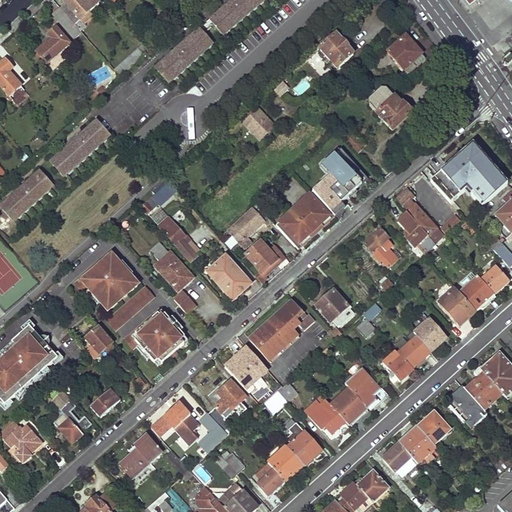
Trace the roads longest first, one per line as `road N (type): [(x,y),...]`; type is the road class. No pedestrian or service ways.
road 1 (residential): [(27,511),(497,94)]
road 2 (residential): [(511,312),(288,511)]
